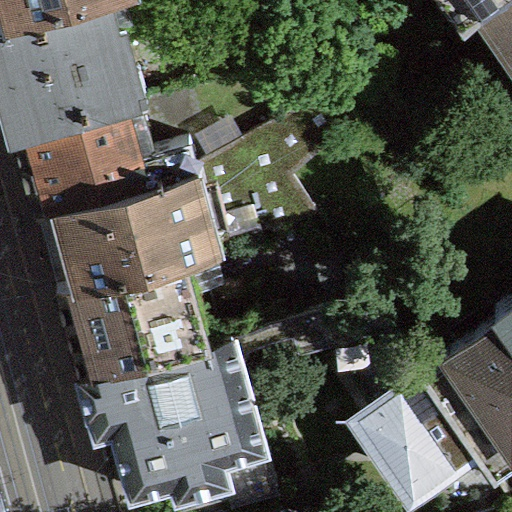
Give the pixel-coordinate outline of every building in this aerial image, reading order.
[(114,13),(158,1),(158,0),(55,0),(5,14),(0,15),(0,71),(3,83),(15,125),(125,95),(135,92),(127,63),(134,61),(125,27),(118,29),(114,13)] [(0,0),(5,14),(55,0),(0,0)] [(479,0),(451,0),(463,17),(479,3),(477,2),(479,0)] [(511,0),(496,0),(511,22),(511,0)] [(366,64),(197,158),(196,158),(55,197),(59,212),(76,274),(185,244),(317,208),(291,169),(385,86),(366,64)] [(55,197),(196,158),(196,157),(189,130),(139,144),(125,95),(15,125),(33,191),(36,202),(55,197)] [(76,274),(57,280),(77,352),(81,366),(209,331),(185,244),(76,274)] [(294,326),(299,344),(393,318),(371,286),(209,331),(81,366),(88,395),(97,426),(114,421),(131,482),(133,483),(134,484),(135,484),(173,474),(177,488),(228,473),(234,495),(276,484),(237,342),(294,326)] [(509,435),(511,433),(511,289),(495,301),(500,308),(422,361),(481,446),(505,429),(509,435)]
